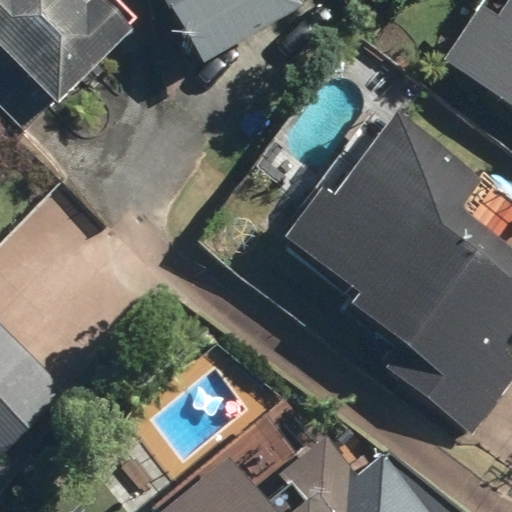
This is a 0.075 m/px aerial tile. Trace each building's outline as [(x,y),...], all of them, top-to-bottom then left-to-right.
[(0,0),(0,95),(31,129),(125,44),(84,0),(0,0)] [(347,1),(346,0),(175,0),(222,76),(347,1)] [(511,0),(504,0),(448,79),(511,124),(511,0)] [(511,376),(511,262),(495,251),(345,138),(253,260),(394,366),(381,385),(465,443),(500,393),(511,376)] [(0,325),(0,454),(65,391),(0,325)] [(384,511),(325,435),(257,489),(226,457),(156,511),(384,511)]
